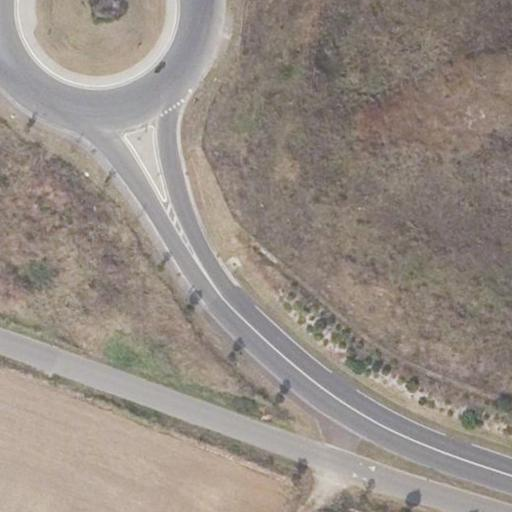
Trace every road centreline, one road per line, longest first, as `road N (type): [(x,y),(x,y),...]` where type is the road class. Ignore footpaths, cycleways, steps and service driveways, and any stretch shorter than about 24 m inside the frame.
road 1 (unclassified): [(0,341),(488,511)]
road 2 (primary): [(224,298),(327,391),(393,432),(511,475)]
road 3 (primary): [(52,98),(119,155),(187,263),(224,298)]
road 4 (primary): [(224,298),(179,198),(168,141),(168,72)]
road 5 (primary): [(52,98),(119,103),(168,72)]
